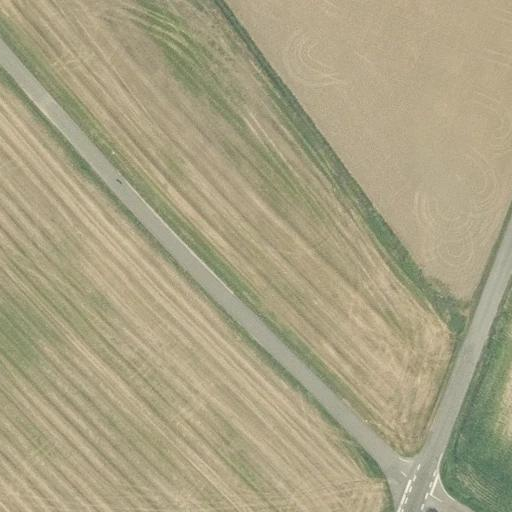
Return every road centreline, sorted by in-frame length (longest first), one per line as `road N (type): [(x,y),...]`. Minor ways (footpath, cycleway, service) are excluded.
road 1 (unclassified): [(428,504),(217,294),(0,51)]
road 2 (unclassified): [(511,282),(428,504)]
